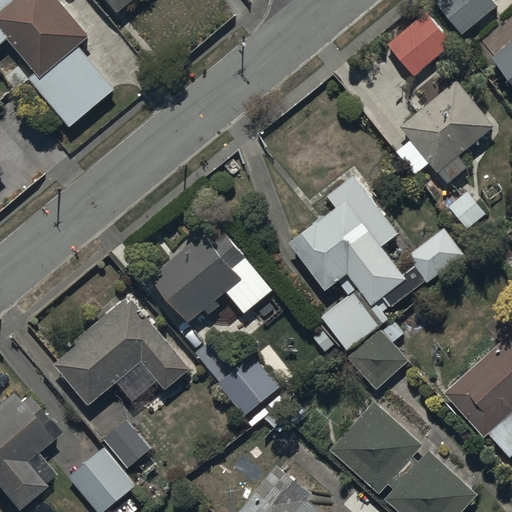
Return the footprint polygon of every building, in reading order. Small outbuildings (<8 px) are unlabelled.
[(0,0),(0,47),(9,39),(38,73),(31,80),(73,128),(117,89),(80,48),(92,37),(59,0),(0,0)] [(107,0),(119,14),(136,0),(107,0)] [(493,0),(443,0),(438,4),(463,36),(499,7),(493,0)] [(427,12),(389,44),(416,77),(454,45),(427,12)] [(511,44),(494,60),(511,81),(511,44)] [(414,139),(397,152),(417,176),(431,164),(449,185),(470,168),(461,157),(497,127),(459,81),(404,127),(414,139)] [(339,210),(292,244),(328,292),(340,283),(350,295),(361,287),(375,307),(387,298),(394,307),(428,283),(429,284),(467,255),(447,228),(409,256),(417,267),(405,276),(384,248),(401,235),(356,175),(329,196),(339,210)] [(452,209),(469,230),(488,214),(469,192),(464,197),(456,188),(440,201),(449,211),(452,209)] [(206,234),(152,276),(191,324),(207,311),(211,316),(221,307),(217,302),(228,293),(245,314),(274,290),(227,235),(215,245),(206,234)] [(356,293),(323,317),(348,352),(381,327),(356,293)] [(79,347),(57,365),(91,407),(145,363),(168,391),(194,370),(133,296),(76,343),(79,347)] [(350,358),(378,391),(411,362),(394,343),(405,334),(394,322),(384,331),(382,330),(350,358)] [(511,458),(511,334),(445,393),(487,441),(491,437),(511,459),(511,458)] [(219,384),(246,417),(282,388),(255,355),(237,370),(213,341),(198,354),(221,382),(219,384)] [(0,490),(17,511),(19,511),(47,490),(46,488),(57,478),(38,454),(61,435),(30,397),(20,405),(13,396),(0,406),(0,490)] [(376,402),(331,451),(381,495),(390,485),(395,490),(386,499),(399,511),(465,511),(480,496),(430,451),(420,462),(415,457),(425,447),(376,402)] [(129,420),(104,439),(130,471),(170,437),(153,416),(137,429),(129,420)] [(103,448),(68,477),(98,511),(106,511),(136,487),(103,448)] [(278,465),(240,511),(322,511),(309,501),(314,494),(278,465)]
